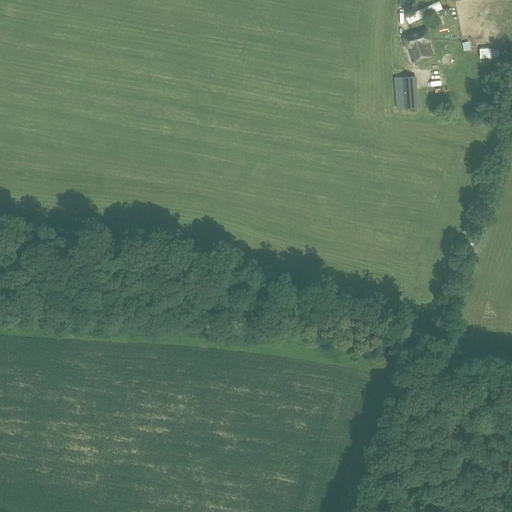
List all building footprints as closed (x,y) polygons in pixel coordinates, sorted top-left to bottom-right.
[(432,5),(437,15),(446,11),(442,1),(432,5)] [(412,25),(427,20),(423,9),(408,14),(412,25)] [(432,54),(428,41),(429,41),(425,30),(403,37),(406,48),(408,47),(412,60),(432,54)] [(479,49),(480,59),(492,58),(492,57),(499,57),(498,48),(491,49),(491,48),(479,49)] [(416,77),(394,78),(396,109),(418,107),(416,77)]
